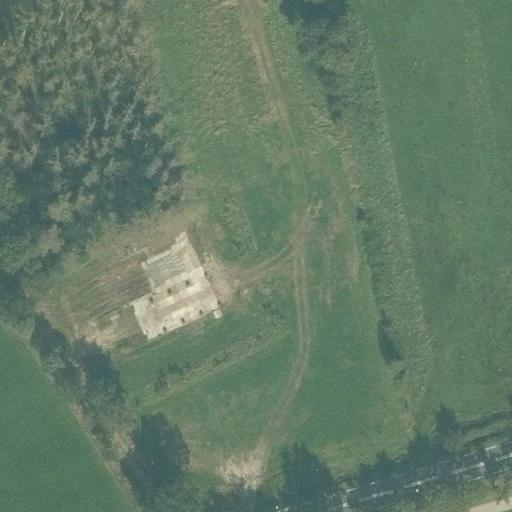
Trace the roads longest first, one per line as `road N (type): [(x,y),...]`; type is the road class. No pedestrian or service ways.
road 1 (track): [(0,254),(157,511)]
road 2 (secondary): [(314,511),(511,453)]
